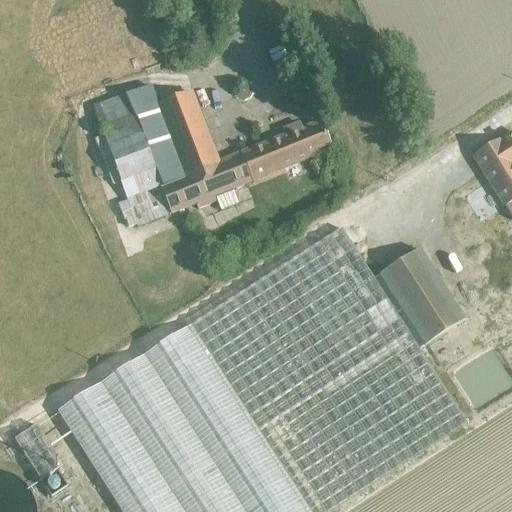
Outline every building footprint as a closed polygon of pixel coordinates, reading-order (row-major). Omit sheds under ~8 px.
[(196,206),(198,211),(218,203),(222,213),(240,205),(234,191),(334,152),(322,121),(302,129),(300,124),(283,130),(285,136),(220,161),(193,92),(158,105),(152,88),(93,106),(138,227),(196,206)] [(511,133),(472,158),(504,209),(506,208),(511,217),(511,133)] [(122,511),(335,511),(468,426),(342,230),(58,413),(122,511)] [(420,251),(379,278),(425,349),(466,322),(420,251)] [(64,468),(37,427),(15,441),(42,482),(64,468)]
